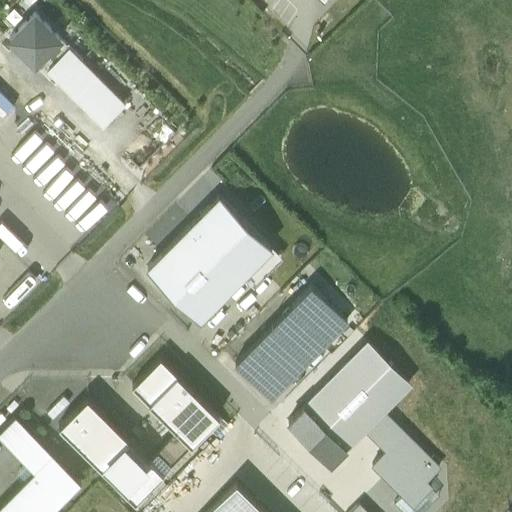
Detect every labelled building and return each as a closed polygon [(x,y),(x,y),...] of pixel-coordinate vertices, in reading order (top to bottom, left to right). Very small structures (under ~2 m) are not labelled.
[(40,56),(60,36),(34,11),(9,36),(34,62),(40,56)] [(60,36),(40,56),(49,65),(68,45),(60,36)] [(125,101),(68,45),(49,65),(46,67),(102,124),(125,101)] [(32,171),(82,227),(104,207),(54,151),(32,171)] [(219,192),(190,221),(242,273),(270,245),(271,244),(219,192)] [(242,273),(190,221),(147,265),(199,316),(242,273)] [(242,273),(253,285),(282,256),(270,245),(242,273)] [(311,283),(292,302),(328,338),(347,319),(311,283)] [(271,396),(328,338),(292,302),(235,360),(271,396)] [(263,324),(255,331),(259,334),(266,327),(263,324)] [(366,340),(350,356),(392,398),(408,381),(366,340)] [(131,383),(148,399),(176,371),(160,354),(131,383)] [(392,398),(350,356),(287,418),(330,461),(364,427),(382,408),(392,398)] [(219,413),(177,370),(148,399),(177,427),(190,441),(191,441),(219,413)] [(129,436),(86,394),(58,422),(101,464),(129,436)] [(439,464),(382,408),(364,427),(385,448),(371,462),(395,485),(412,502),(431,484),(425,478),(433,470),(439,464)] [(34,468),(23,480),(0,502),(0,511),(46,511),(81,478),(15,413),(0,428),(0,434),(26,461),(34,468)] [(177,427),(149,456),(162,469),(190,441),(177,427)] [(134,498),(163,469),(162,469),(149,456),(129,436),(101,464),(134,498)] [(34,468),(26,461),(15,472),(23,480),(34,468)] [(412,502),(395,485),(394,501),(405,511),(418,511),(439,492),(439,477),(433,470),(425,478),(431,484),(412,502)] [(269,511),(236,478),(202,511),(269,511)] [(371,511),(359,499),(346,511),(371,511)]
